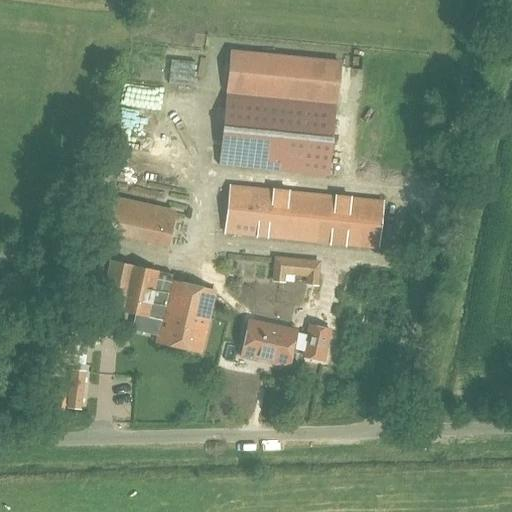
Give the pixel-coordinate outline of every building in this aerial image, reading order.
[(230,52),(219,165),(328,176),(336,103),(340,63),(230,52)] [(196,132),(197,110),(171,108),(170,120),(171,120),(169,148),(150,147),(149,167),(169,169),(170,156),(182,157),(182,154),(197,156),(198,147),(190,147),(191,131),(196,132)] [(165,145),(167,133),(144,129),(142,141),(165,145)] [(162,167),(140,169),(141,182),(163,180),(162,167)] [(225,232),(378,249),(383,201),(230,186),(225,232)] [(173,212),(105,197),(98,230),(166,245),(173,212)] [(276,259),(274,280),(283,282),(284,273),(308,275),(307,284),(317,285),(319,263),(276,259)] [(111,261),(101,306),(161,320),(156,343),(201,353),(215,291),(171,281),(173,275),(111,261)] [(296,332),(249,321),(241,357),(259,361),(259,357),(271,360),(270,362),(289,366),(293,348),(305,351),(303,356),(323,361),(330,330),(310,325),(307,342),(295,339),(296,332)] [(80,328),(54,325),(50,361),(75,364),(80,328)]
